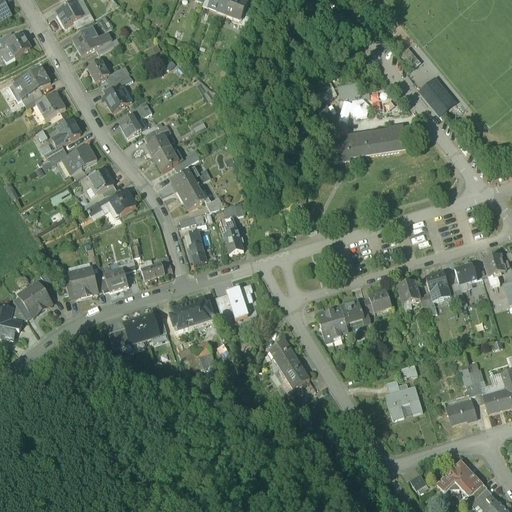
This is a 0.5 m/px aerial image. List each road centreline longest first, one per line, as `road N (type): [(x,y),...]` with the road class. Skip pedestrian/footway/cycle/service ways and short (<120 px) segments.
road 1 (residential): [(25,0),(106,143),(163,214),(183,287)]
road 2 (residential): [(285,309),(384,470),(482,440)]
road 3 (residential): [(486,195),(359,31),(291,0)]
road 4 (residential): [(298,303),(511,235)]
road 5 (residential): [(284,258),(486,195)]
road 6 (residential): [(0,379),(99,313),(183,287)]
